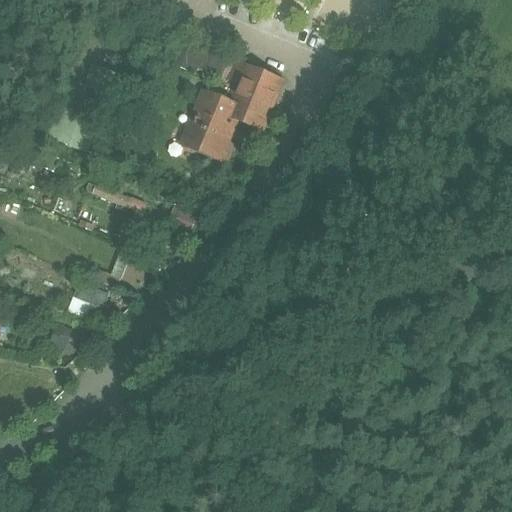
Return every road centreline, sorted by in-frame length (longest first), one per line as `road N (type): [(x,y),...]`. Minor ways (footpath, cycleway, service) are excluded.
road 1 (unclassified): [(511,249),(0,458)]
road 2 (unknown): [(190,351),(449,0)]
